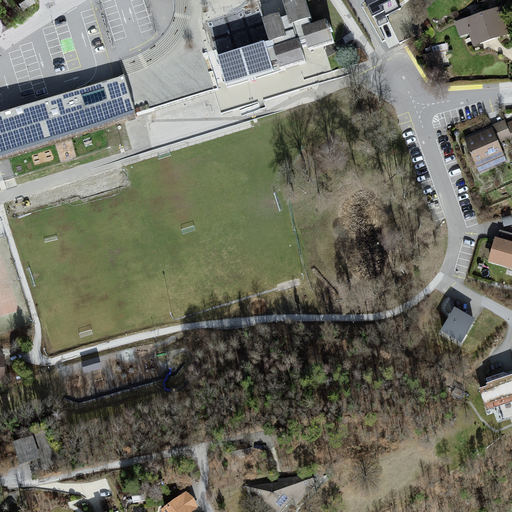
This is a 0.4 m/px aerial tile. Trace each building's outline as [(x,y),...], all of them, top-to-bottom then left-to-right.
[(271,42),(218,60),(227,87),(305,61),(299,45),(308,42),(310,50),(335,42),(327,18),(313,22),(305,0),(281,0),(287,15),(281,17),(280,14),(264,19),(271,42)] [(395,0),(365,0),(374,16),(384,10),(386,14),(399,8),(395,0)] [(508,38),(497,9),(454,25),(459,39),(469,36),(474,50),(508,38)] [(124,73),(0,113),(0,162),(217,91),(203,48),(124,73)] [(439,50),(423,54),(430,81),(446,77),(439,50)] [(511,121),(495,129),(499,140),(509,135),(511,140),(511,121)] [(499,140),(495,129),(462,142),(476,174),(506,161),(499,140)] [(83,194),(127,184),(122,166),(78,177),(78,176),(13,191),(17,207),(82,192),(83,194)] [(511,243),(494,238),(487,266),(511,272),(511,243)] [(454,308),(437,333),(458,348),(476,322),(454,308)] [(99,355),(82,359),(85,370),(101,366),(99,355)] [(511,404),(511,372),(475,383),(484,413),(511,404)] [(279,483),(246,486),(274,511),(278,511),(294,495),(297,503),(314,485),(313,475),(278,479),(279,483)] [(192,511),(197,508),(184,492),(162,510),(163,511),(192,511)]
